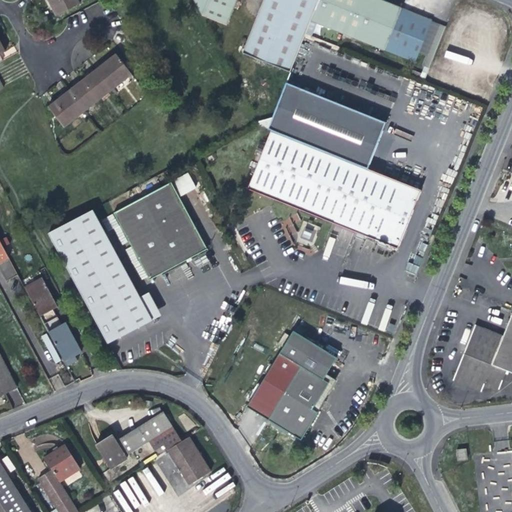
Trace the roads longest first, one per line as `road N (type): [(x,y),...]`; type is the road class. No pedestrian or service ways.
road 1 (residential): [(267,505),(209,416),(155,381),(97,387),(0,427)]
road 2 (unclassified): [(407,398),(409,353),(511,93)]
road 3 (unclassified): [(267,505),(387,435)]
road 4 (residential): [(0,8),(40,64),(79,31)]
